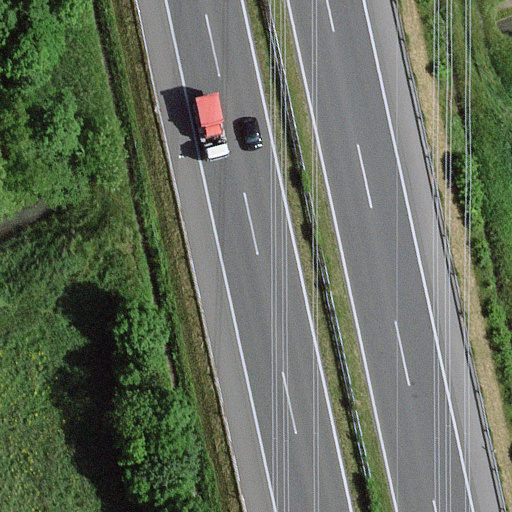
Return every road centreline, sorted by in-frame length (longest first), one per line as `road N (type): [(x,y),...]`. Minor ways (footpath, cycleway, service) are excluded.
road 1 (motorway): [(202,0),(312,511)]
road 2 (motorway): [(437,511),(327,0)]
